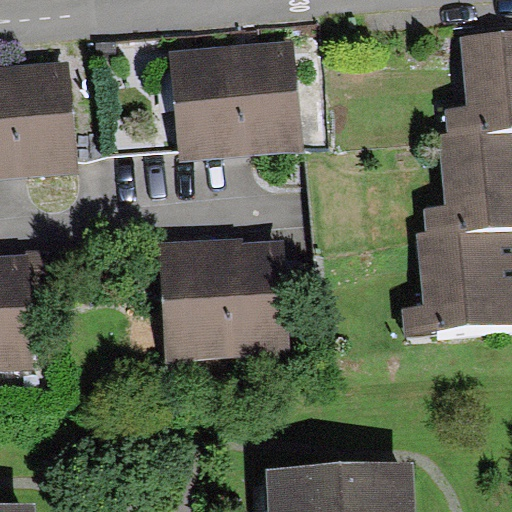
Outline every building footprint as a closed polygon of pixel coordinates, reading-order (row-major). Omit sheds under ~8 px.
[(511,48),(470,52),(477,139),(511,136),(511,48)] [(285,64),(170,72),(177,180),(293,171),(285,64)] [(62,86),(0,91),(0,197),(71,192),(62,86)] [(511,231),(511,149),(446,155),(453,236),(511,231)] [(511,327),(511,244),(422,250),(427,333),(511,327)] [(277,261),(152,267),(158,383),(283,377),(277,261)] [(19,271),(0,271),(0,387),(25,387),(19,271)] [(417,511),(415,476),(267,484),(268,511),(417,511)]
